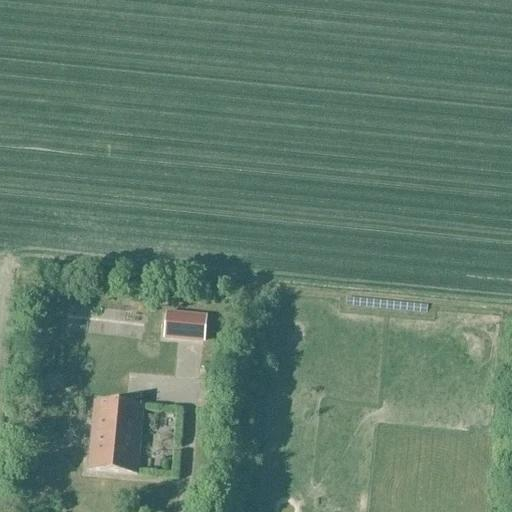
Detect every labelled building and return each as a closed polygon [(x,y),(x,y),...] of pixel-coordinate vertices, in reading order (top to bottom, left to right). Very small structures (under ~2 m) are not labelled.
[(46,293),(45,300),(58,302),(58,295),(46,293)] [(66,325),(130,332),(131,321),(67,312),(66,325)] [(166,316),(164,339),(204,343),(206,320),(166,316)] [(35,347),(34,364),(53,365),(54,349),(35,347)] [(89,475),(137,478),(144,408),(94,405),(89,475)]
